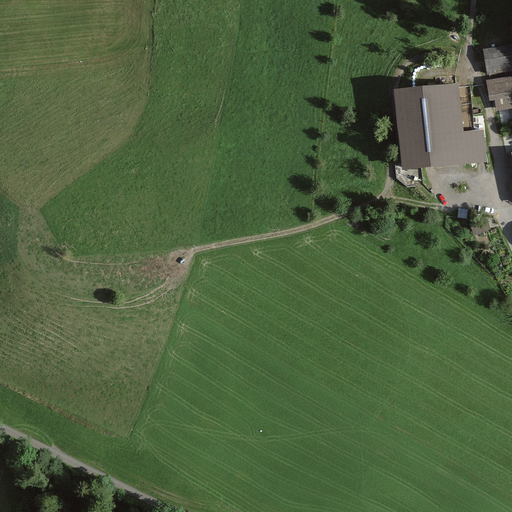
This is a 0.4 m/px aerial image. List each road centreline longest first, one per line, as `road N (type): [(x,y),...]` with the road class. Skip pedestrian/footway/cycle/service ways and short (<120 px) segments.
road 1 (track): [(500,212),(382,199),(301,231),(193,252)]
road 2 (track): [(474,0),(468,49),(498,150),(500,212)]
road 3 (unclassified): [(178,511),(0,426)]
